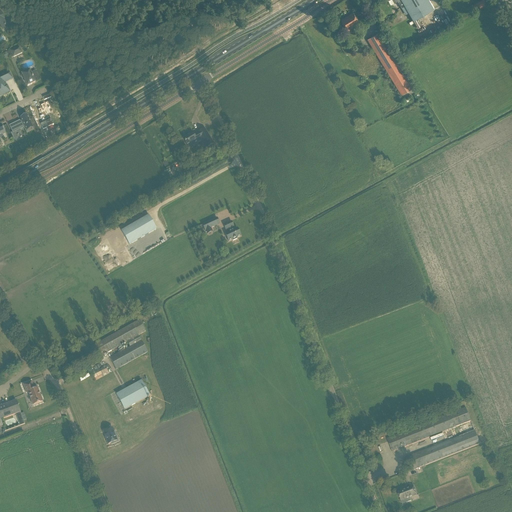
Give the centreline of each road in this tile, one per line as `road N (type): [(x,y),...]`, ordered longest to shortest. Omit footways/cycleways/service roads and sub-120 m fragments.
road 1 (unclassified): [(374,490),(201,82)]
road 2 (primary): [(0,189),(315,0)]
road 3 (unclassified): [(0,201),(201,82)]
road 4 (unclassified): [(201,82),(329,0)]
road 5 (track): [(53,380),(107,511)]
